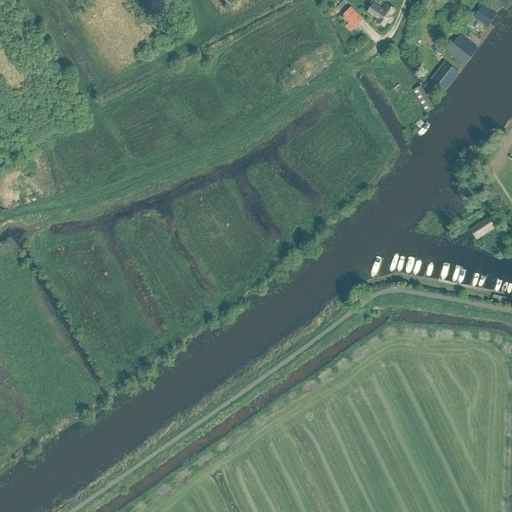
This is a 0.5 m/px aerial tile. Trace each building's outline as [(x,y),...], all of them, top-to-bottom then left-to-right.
[(498,0),(488,0),(496,12),(503,7),(498,0)] [(334,12),(337,15),(345,5),(342,2),(334,12)] [(374,3),(367,13),(376,18),(375,20),(384,27),(387,23),(390,24),(393,18),(391,16),(395,10),(386,4),(383,9),(374,3)] [(483,4),(474,17),(487,27),(496,14),(483,4)] [(348,24),(345,27),(350,33),(354,29),(354,30),(364,19),(351,8),(348,11),(345,9),(340,15),(343,17),(341,18),(348,24)] [(481,40),(485,33),(473,26),(469,33),(481,40)] [(464,65),(476,48),(459,36),(447,52),(464,65)] [(445,62),(437,72),(431,80),(445,91),(458,73),(445,62)] [(434,109),(421,86),(413,90),(426,113),(434,109)] [(457,192),(470,212),(479,207),(467,186),(457,192)] [(488,217),(470,228),(477,239),(495,228),(488,217)] [(511,236),(506,227),(501,229),(508,239),(511,236)] [(505,298),(493,295),(492,301),(504,304),(505,302),(505,298)]
